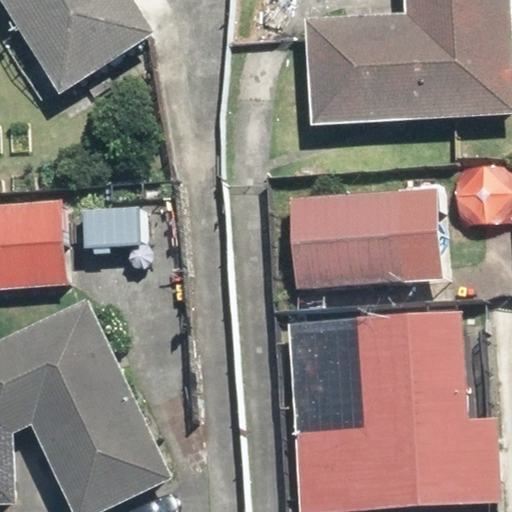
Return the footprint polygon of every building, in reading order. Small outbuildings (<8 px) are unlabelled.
[(115,0),(5,0),(68,98),(147,48),(115,0)] [(309,142),(511,127),(511,42),(509,0),(404,0),(406,22),(301,30),(309,142)] [(297,207),(301,294),(437,287),(432,200),(297,207)] [(0,210),(0,301),(68,297),(61,205),(0,210)] [(149,208),(93,205),(91,252),(147,255),(149,208)] [(0,511),(14,511),(9,445),(31,434),(70,511),(122,511),(170,488),(82,315),(5,354),(2,349),(0,350),(0,511)] [(291,337),(300,511),(492,511),(482,327),(291,337)]
